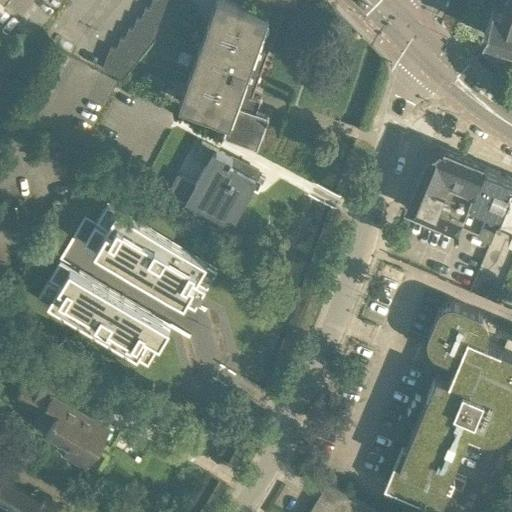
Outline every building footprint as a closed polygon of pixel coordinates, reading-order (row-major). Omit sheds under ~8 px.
[(0,0),(0,10),(8,0),(0,0)] [(116,49),(110,47),(110,49),(139,59),(186,0),(152,0),(150,9),(145,7),(141,19),(137,18),(133,29),(129,28),(125,39),(121,38),(116,49)] [(268,0),(265,11),(233,0),(216,0),(180,102),(229,119),(223,135),(224,136),(224,137),(255,148),(257,148),(258,147),(269,117),(269,116),(268,115),(258,111),(257,110),(257,109),(255,109),(258,101),(260,101),(261,101),(262,100),(262,99),(261,98),(252,96),(286,0),(268,0)] [(494,4),(484,35),(485,35),(488,36),(511,43),(511,0),(506,0),(504,8),(495,5),(494,4)] [(25,31),(20,41),(36,48),(40,38),(25,31)] [(490,52),(485,57),(494,65),(499,61),(490,52)] [(107,56),(103,68),(123,79),(134,66),(107,56)] [(202,141),(193,157),(206,164),(196,183),(178,173),(167,193),(184,201),(185,198),(232,223),(250,189),(258,193),(266,179),(258,175),(259,172),(202,141)] [(458,230),(470,202),(485,166),(440,147),(430,151),(407,208),(428,216),(424,225),(436,230),(440,221),(455,227),(454,228),(458,230)] [(511,190),(511,177),(485,166),(470,202),(490,210),(479,236),(491,241),(501,218),(511,190)] [(511,228),(508,238),(511,239),(511,190),(501,218),(511,222),(511,228)] [(105,231),(95,246),(104,251),(106,249),(118,256),(116,259),(119,260),(121,258),(132,265),(131,267),(134,269),(136,267),(148,274),(146,277),(150,279),(151,276),(163,283),(161,286),(164,288),(166,285),(178,292),(176,295),(185,300),(186,297),(195,282),(190,279),(192,276),(208,285),(218,267),(108,202),(97,219),(108,226),(106,229),(105,231)] [(47,279),(37,297),(148,361),(158,343),(147,337),(159,317),(69,265),(57,285),(47,279)] [(495,298),(499,287),(488,282),(483,293),(495,298)] [(467,480),(451,473),(469,431),(477,435),(482,436),(487,437),(492,437),(497,436),(502,434),(507,431),(511,427),(511,425),(511,351),(485,340),(488,334),(489,331),(489,328),(489,325),(488,322),(487,319),(485,316),(483,314),(479,312),(458,303),(456,303),(453,303),(450,303),(447,304),(445,304),(443,306),(441,308),(440,309),(439,310),(437,313),(429,333),(428,336),(428,337),(428,339),(428,341),(428,343),(429,346),(431,348),(432,350),(433,351),(434,352),(437,354),(445,357),(438,374),(392,483),(443,504),(450,486),(462,491),(467,480)] [(111,425),(53,391),(65,372),(38,357),(15,397),(41,412),(34,424),(68,444),(63,453),(86,467),(111,425)] [(61,511),(62,511),(61,507),(43,497),(41,500),(2,479),(0,483),(0,497),(10,503),(4,511),(61,511)] [(309,511),(379,511),(327,482),(309,511)]
